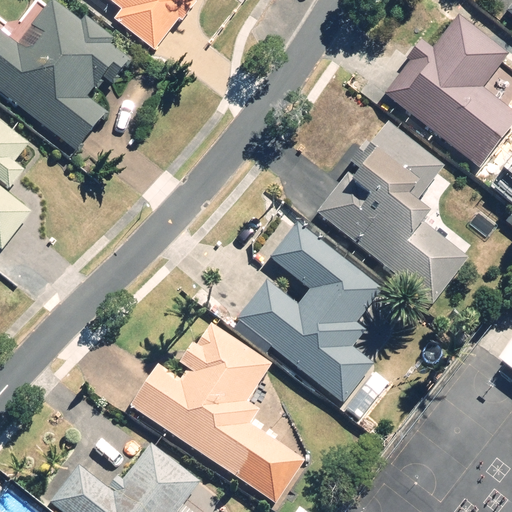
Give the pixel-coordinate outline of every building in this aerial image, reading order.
[(71,0),(152,60),(176,27),(179,30),(196,7),(185,0),(71,0)] [(511,0),(507,0),(496,15),(511,26),(511,0)] [(0,37),(0,104),(73,161),(106,117),(88,103),(103,82),(112,89),(127,69),(105,51),(110,44),(80,22),(75,29),(46,7),(14,48),(0,37)] [(416,45),(376,102),(505,195),(511,185),(511,108),(508,114),(481,94),(506,59),(450,18),(425,52),(416,45)] [(0,256),(29,219),(1,198),(18,175),(8,167),(24,146),(0,127),(0,256)] [(340,176),(309,218),(430,307),(463,263),(433,241),(440,232),(403,205),(413,191),(422,197),(441,172),(382,129),(360,159),(366,163),(351,184),(340,176)] [(263,287),(232,327),(355,422),(376,395),(360,382),(369,370),(350,354),(363,337),(354,331),(381,295),(284,220),(255,258),(304,296),(293,311),(263,287)] [(157,362),(125,412),(273,510),(302,466),(246,429),(254,416),(241,408),(267,369),(209,331),(191,358),(183,353),(172,371),(157,362)] [(511,349),(497,370),(511,380),(511,349)] [(74,469),(44,509),(48,511),(173,511),(192,487),(145,451),(117,487),(111,482),(103,492),(74,469)]
